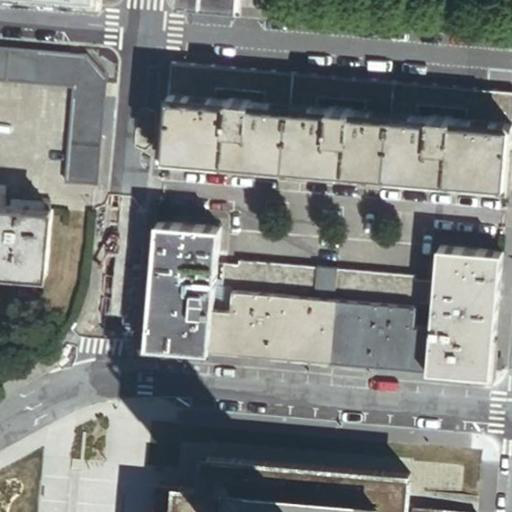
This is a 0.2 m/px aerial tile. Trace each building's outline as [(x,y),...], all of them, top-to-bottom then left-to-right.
[(177,0),(177,4),(238,9),(238,0),(177,0)] [(88,56),(0,49),(0,81),(75,88),(66,183),(99,186),(108,81),(88,56)] [(165,158),(510,187),(511,162),(511,92),(173,64),(165,158)] [(0,271),(47,276),(53,211),(0,206),(0,271)] [(148,346),(212,352),(215,309),(222,228),(159,223),(148,346)] [(493,376),(504,253),(441,247),(434,328),(430,371),(493,376)] [(235,291),(316,298),(318,269),(241,262),(241,266),(226,265),(224,287),(235,288),(235,291)] [(318,269),(316,298),(336,300),(339,271),(339,270),(334,270),(334,269),(323,268),(323,269),(318,269)] [(416,278),(339,271),(336,300),(418,307),(418,304),(429,305),(431,283),(416,282),(416,278)] [(215,309),(212,352),(430,371),(434,328),(416,327),(418,307),(336,300),(316,298),(235,291),(233,311),(215,309)] [(182,489),(159,487),(158,498),(157,511),(155,510),(154,511),(455,511),(409,508),(412,475),(210,458),(207,491),(182,489)]
